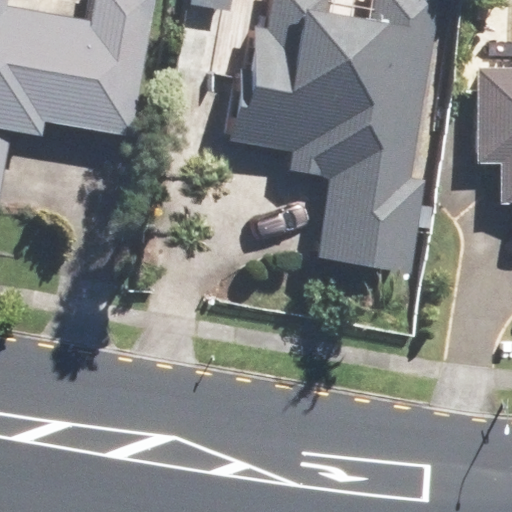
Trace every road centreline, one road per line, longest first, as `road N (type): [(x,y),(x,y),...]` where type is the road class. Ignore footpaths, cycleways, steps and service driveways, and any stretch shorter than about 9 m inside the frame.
road 1 (tertiary): [(0,378),(485,452)]
road 2 (tertiary): [(313,511),(0,472)]
